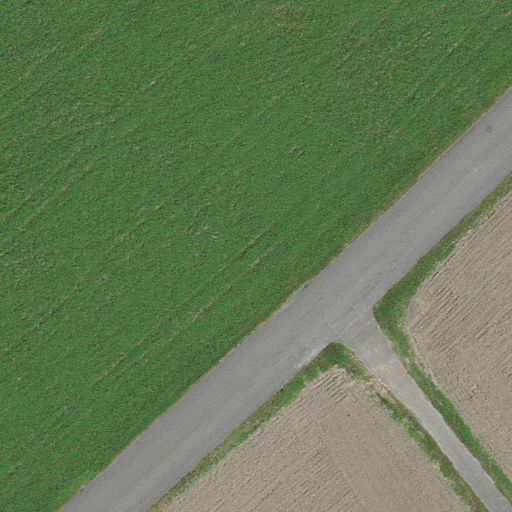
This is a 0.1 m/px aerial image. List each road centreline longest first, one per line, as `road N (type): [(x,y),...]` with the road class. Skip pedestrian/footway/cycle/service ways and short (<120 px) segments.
road 1 (residential): [(91,511),(511,126)]
road 2 (track): [(506,511),(332,292)]
